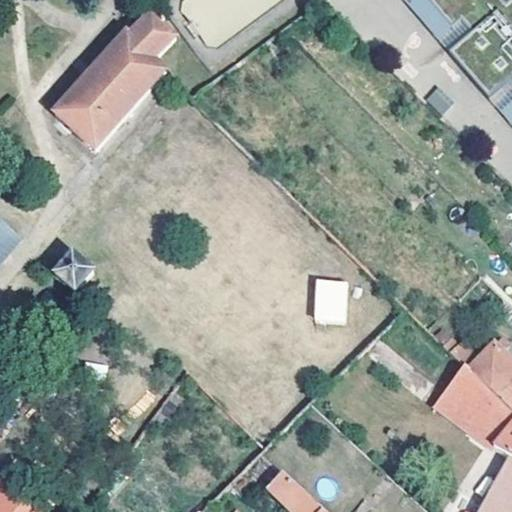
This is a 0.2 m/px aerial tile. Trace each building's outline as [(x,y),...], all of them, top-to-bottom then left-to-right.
[(387,37),(390,41),(411,27),(391,0),(331,0),(368,51),(387,37)] [(435,0),(411,0),(454,51),(478,31),(466,18),(457,26),(435,0)] [(435,0),(457,26),(466,18),(478,31),(454,51),(492,97),(511,80),(511,2),(505,8),(498,0),(435,0)] [(175,41),(151,19),(130,41),(126,38),(54,117),(70,131),(63,139),(71,145),(78,137),(95,152),(165,74),(154,64),(175,41)] [(511,80),(492,97),(511,120),(511,80)] [(442,91),(431,102),(446,116),(457,105),(442,91)] [(0,262),(20,241),(0,223),(0,262)] [(93,274),(72,256),(55,278),(74,294),(93,274)] [(315,325),(347,324),(346,279),(314,280),(315,325)] [(462,367),(511,415),(511,366),(503,357),(511,349),(502,341),(480,364),(462,346),(459,348),(451,340),(442,348),(462,367)] [(432,408),(487,445),(495,450),(511,432),(511,415),(462,367),(432,408)] [(511,460),(511,432),(495,450),(511,460)] [(468,477),(496,492),(511,461),(511,460),(495,450),(487,445),(468,477)] [(320,511),(259,456),(245,471),(289,511),(320,511)] [(511,511),(511,461),(496,492),(484,511),(511,511)] [(32,511),(0,488),(0,511),(32,511)]
